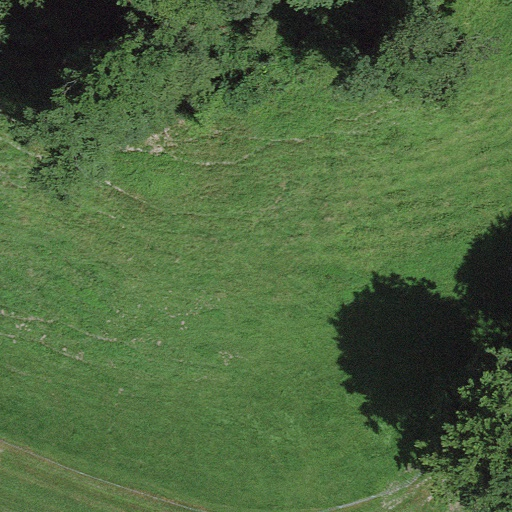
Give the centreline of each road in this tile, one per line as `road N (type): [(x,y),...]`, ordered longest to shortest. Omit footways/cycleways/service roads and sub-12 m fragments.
road 1 (track): [(0,434),(175,511)]
road 2 (track): [(367,511),(409,494),(511,402)]
